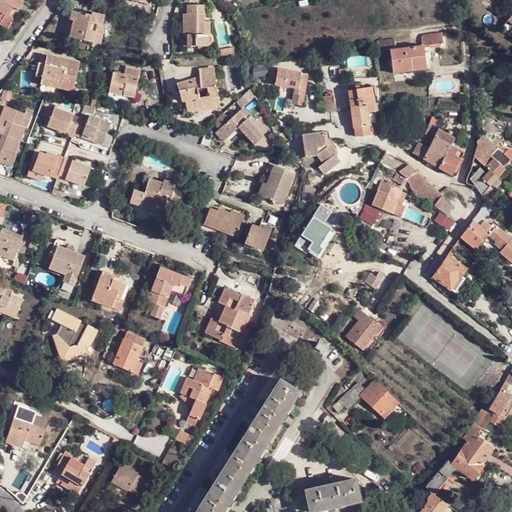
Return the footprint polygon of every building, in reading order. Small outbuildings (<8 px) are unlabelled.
[(0,0),(0,22),(3,25),(19,1),(18,0),(0,0)] [(150,9),(152,0),(132,0),(132,4),(150,9)] [(205,34),(204,21),(203,4),(186,5),(187,14),(183,14),(185,47),(211,45),(212,44),(213,42),(214,40),(214,39),(213,37),(213,36),(211,34),(210,34),(207,34),(205,34)] [(511,9),(505,17),(507,19),(502,26),(510,32),(511,29),(511,9)] [(73,21),(69,38),(99,44),(104,25),(101,25),(103,15),(90,12),(89,16),(70,12),(68,20),(73,21)] [(64,37),(69,38),(73,21),(68,20),(64,37)] [(446,43),(444,32),(426,34),(425,35),(423,37),(422,39),(423,46),(426,46),(446,43)] [(397,38),(379,42),(379,52),(391,50),(398,50),(397,38)] [(398,50),(391,50),(394,74),(415,70),(414,65),(428,63),(426,46),(423,46),(398,50)] [(36,62),(39,63),(42,63),(44,55),(38,53),(36,62)] [(42,63),(39,63),(36,77),(42,78),(41,85),(72,92),(79,65),(44,55),(42,63)] [(110,92),(135,99),(143,70),(129,66),(127,74),(115,72),(110,92)] [(339,78),(348,77),(346,67),(338,68),(339,78)] [(211,97),(218,96),(216,85),(216,69),(214,68),(200,71),(202,80),(178,85),(180,97),(179,98),(179,99),(179,100),(180,102),(181,103),(183,103),(185,102),(190,101),(195,108),(212,105),(211,97)] [(297,75),(278,71),(275,87),(294,91),(297,75)] [(294,91),(292,104),(302,106),(307,77),(297,75),(294,91)] [(372,102),(373,110),(377,110),(376,104),(378,104),(376,95),(371,95),(370,85),(348,88),(350,105),(359,104),(358,97),(369,96),(369,103),(372,102)] [(256,96),(252,88),(238,100),(244,107),(256,96)] [(332,110),(336,110),(334,94),(321,95),(324,111),(332,110)] [(351,109),(351,114),(367,112),(367,111),(366,103),(359,104),(350,105),(351,109)] [(98,108),(90,106),(84,105),(82,112),(97,115),(98,108)] [(0,161),(9,165),(13,153),(17,155),(25,128),(22,127),(27,114),(8,109),(5,119),(2,118),(1,124),(0,124),(0,161)] [(245,131),(250,136),(258,144),(267,136),(256,124),(260,121),(253,113),(249,116),(242,109),(221,128),(228,137),(233,141),(242,133),(245,131)] [(94,139),(93,143),(107,148),(111,137),(106,135),(110,124),(89,116),(87,121),(80,118),(77,126),(69,123),(72,116),(53,110),(47,128),(58,132),(65,134),(64,137),(72,140),(73,136),(81,138),(82,135),(94,139)] [(22,127),(25,128),(28,129),(33,113),(27,112),(27,114),(22,127)] [(353,127),(355,127),(369,124),(367,112),(351,114),(353,127)] [(478,128),(507,135),(510,122),(482,115),(478,128)] [(356,136),(371,134),(369,124),(355,127),(356,136)] [(445,157),(447,154),(450,146),(457,133),(452,130),(450,134),(439,127),(428,148),(445,157)] [(225,140),(228,137),(221,128),(218,130),(225,140)] [(320,167),(326,174),(343,160),(337,154),(339,152),(331,144),(327,145),(326,138),(331,137),(329,130),(304,134),(307,157),(318,156),(325,163),(320,167)] [(247,139),(250,136),(245,131),(242,133),(247,139)] [(483,134),(483,135),(509,160),(511,158),(511,157),(511,149),(508,148),(505,149),(500,144),(495,143),(489,138),(483,134)] [(483,135),(478,139),(477,141),(477,145),(474,157),(485,167),(493,158),(504,168),(505,167),(506,164),(509,160),(483,135)] [(420,143),(414,154),(423,158),(428,148),(422,144),(420,143)] [(459,161),(464,153),(450,146),(447,154),(459,161)] [(423,158),(440,168),(445,157),(428,148),(423,158)] [(85,187),(87,180),(91,169),(60,158),(49,155),(42,152),(38,165),(36,171),(46,175),(53,177),(54,176),(61,178),(74,183),(85,187)] [(445,157),(440,168),(452,175),(459,161),(447,154),(445,157)] [(485,167),(474,157),(465,183),(474,186),(476,185),(469,178),(479,167),(486,173),(488,170),(485,167)] [(497,178),(505,169),(504,168),(493,158),(485,167),(488,170),(497,178)] [(36,171),(38,165),(33,163),(29,175),(44,180),(46,175),(36,171)] [(269,188),(265,199),(282,205),(294,174),(267,163),(264,171),(270,173),(264,186),(269,188)] [(402,170),(409,183),(422,175),(411,165),(402,170)] [(474,186),(481,196),(490,186),(482,178),(486,173),(479,167),(469,178),(476,185),(474,186)] [(492,184),(497,178),(488,170),(486,173),(482,178),(490,186),(492,184)] [(421,198),(430,189),(433,186),(422,175),(409,183),(415,196),(420,199),(421,198)] [(74,183),(61,178),(59,182),(73,187),(74,183)] [(185,191),(183,191),(174,188),(176,182),(164,180),(164,182),(150,178),(146,192),(134,189),(130,202),(141,204),(140,206),(163,212),(168,196),(182,200),(184,194),(185,191)] [(185,184),(183,191),(185,191),(184,194),(190,195),(192,186),(185,184)] [(257,196),(265,199),(269,188),(264,186),(261,185),(257,196)] [(383,185),(372,208),(392,217),(402,196),(403,194),(383,185)] [(420,199),(430,205),(441,193),(433,186),(430,189),(421,198),(420,199)] [(402,196),(392,217),(399,221),(409,199),(402,196)] [(435,204),(448,214),(453,206),(440,197),(435,204)] [(473,220),(461,236),(475,246),(486,231),(489,233),(498,239),(496,241),(504,247),(511,252),(509,254),(511,255),(511,234),(493,221),(490,224),(483,219),(491,209),(483,204),(473,220)] [(321,222),(329,211),(321,205),(313,217),(321,222)] [(220,211),(246,221),(247,218),(221,208),(220,211)] [(239,237),(246,221),(220,211),(219,213),(211,210),(206,225),(239,237)] [(247,243),(267,250),(276,228),(267,225),(265,229),(254,225),(247,243)] [(8,233),(24,240),(26,234),(10,228),(8,233)] [(17,255),(24,240),(8,233),(2,231),(0,235),(0,256),(14,263),(12,269),(18,271),(24,258),(17,255)] [(486,231),(476,245),(479,247),(489,233),(486,231)] [(28,248),(36,250),(40,240),(32,237),(28,248)] [(53,261),(58,249),(52,246),(47,259),(53,261)] [(84,259),(73,255),(67,252),(58,249),(53,261),(49,270),(66,277),(62,284),(72,289),(84,259)] [(447,256),(433,276),(456,293),(466,280),(461,276),(466,270),(447,256)] [(172,288),(186,293),(191,282),(159,269),(146,302),(153,305),(151,311),(161,315),(170,293),(172,288)] [(363,282),(367,286),(375,276),(370,273),(363,282)] [(122,295),(125,286),(120,285),(123,279),(115,276),(114,278),(102,274),(91,302),(111,310),(114,301),(117,293),(122,295)] [(72,289),(62,284),(60,284),(58,290),(70,295),(72,289)] [(16,306),(19,299),(12,296),(13,292),(0,286),(0,310),(7,313),(8,311),(16,314),(19,307),(16,306)] [(129,288),(125,286),(122,295),(117,293),(114,301),(122,304),(129,288)] [(184,299),(186,293),(172,288),(170,293),(184,299)] [(223,309),(230,295),(227,293),(219,307),(223,309)] [(255,307),(230,295),(223,309),(214,326),(207,339),(233,352),(239,338),(241,339),(249,322),(248,321),(255,307)] [(463,304),(460,307),(470,314),(473,311),(463,304)] [(375,334),(382,326),(370,317),(369,318),(359,310),(352,319),(357,323),(344,339),(361,351),(374,333),(375,334)] [(99,334),(89,329),(86,335),(78,331),(82,325),(59,313),(57,316),(52,314),(49,321),(64,328),(58,339),(70,350),(71,350),(75,363),(89,357),(88,350),(93,348),(99,334)] [(86,335),(89,329),(82,325),(78,331),(86,335)] [(207,339),(214,326),(211,325),(205,338),(207,339)] [(137,362),(146,343),(127,334),(114,364),(129,372),(128,375),(136,379),(143,365),(137,362)] [(70,350),(58,339),(54,340),(63,367),(75,363),(71,350),(70,350)] [(321,353),(324,347),(317,344),(314,349),(321,353)] [(208,389),(212,391),(216,393),(222,380),(213,376),(212,378),(197,371),(192,382),(186,379),(178,395),(194,402),(192,407),(187,417),(197,422),(198,422),(205,407),(201,405),(208,389)] [(222,511),(298,393),(279,380),(195,511),(222,511)] [(388,393),(375,381),(365,391),(358,383),(353,388),(355,391),(341,402),(345,408),(347,410),(361,399),(373,409),(388,393)] [(503,384),(488,409),(494,413),(487,423),(497,429),(498,427),(511,404),(510,403),(511,399),(511,395),(506,392),(509,388),(503,384)] [(205,407),(212,391),(208,389),(201,405),(205,407)] [(390,413),(399,403),(388,393),(373,409),(380,416),(386,409),(390,413)] [(176,400),(192,407),(194,402),(178,395),(176,400)] [(384,420),(390,413),(386,409),(380,416),(384,420)] [(478,427),(487,412),(482,409),(473,424),(478,427)] [(488,409),(487,412),(478,427),(480,428),(482,429),(486,422),(487,423),(494,413),(488,409)] [(193,429),(197,422),(187,417),(184,425),(193,429)] [(40,446),(46,430),(13,418),(5,442),(21,448),(24,441),(40,446)] [(480,428),(478,427),(473,424),(463,439),(467,442),(452,463),(450,466),(453,469),(454,470),(456,468),(472,480),(483,466),(480,464),(492,447),(478,437),(480,435),(477,433),(480,428)] [(180,430),(175,439),(187,446),(192,437),(180,430)] [(171,448),(165,457),(171,460),(176,451),(171,448)] [(70,487),(69,489),(77,493),(91,469),(83,465),(83,466),(70,458),(69,459),(63,456),(54,471),(60,475),(58,479),(62,482),(70,487)] [(450,466),(452,463),(450,462),(442,474),(446,477),(446,478),(453,469),(450,466)] [(125,490),(135,475),(121,465),(111,481),(125,490)] [(146,482),(135,475),(125,490),(135,498),(146,482)] [(444,480),(437,475),(431,482),(439,488),(445,480),(444,480)] [(314,511),(359,502),(355,480),(304,491),(308,511),(314,511)] [(431,482),(425,488),(428,491),(433,494),(434,495),(439,488),(431,482)] [(420,511),(428,502),(428,500),(433,494),(428,491),(422,499),(421,498),(409,511),(420,511)] [(447,505),(449,506),(454,499),(445,492),(440,499),(447,505)] [(440,499),(434,495),(433,494),(428,500),(428,502),(420,511),(441,511),(447,505),(440,499)]
